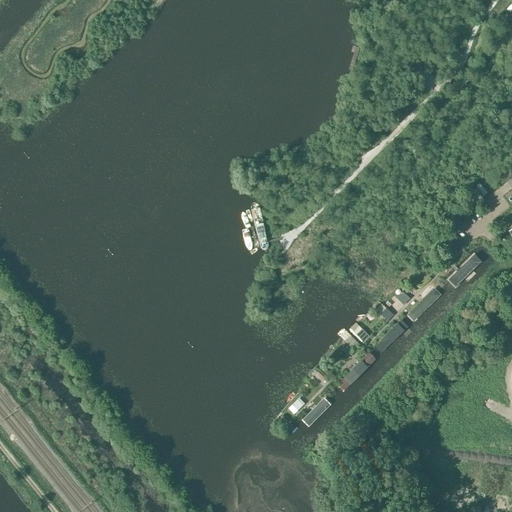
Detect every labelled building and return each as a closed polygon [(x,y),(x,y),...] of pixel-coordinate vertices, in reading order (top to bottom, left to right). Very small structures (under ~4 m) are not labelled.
[(448,241),(456,250),(463,243),(455,234),(448,241)] [(448,277),(456,285),(485,257),(477,249),(448,277)] [(412,310),(421,318),(450,291),(441,282),(412,310)] [(413,288),(409,284),(403,290),(407,294),(413,288)] [(396,298),(403,304),(409,298),(402,291),(396,298)] [(386,309),(380,315),(387,322),(393,316),(386,309)] [(377,346),(386,355),(414,326),(405,318),(377,346)] [(363,332),(358,337),(364,343),(369,338),(363,332)] [(353,351),(359,345),(350,336),(344,342),(353,351)] [(341,382),(350,390),(378,362),(369,353),(341,382)] [(318,372),(315,375),(323,383),(326,380),(318,372)] [(301,420),(310,429),(338,401),(330,392),(301,420)] [(297,411),(304,404),(298,399),(292,405),(297,411)]
